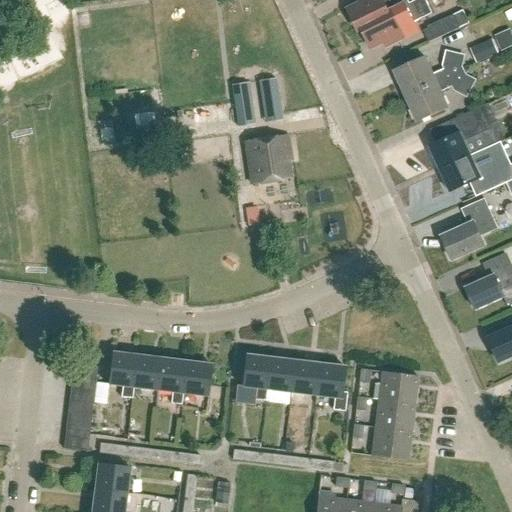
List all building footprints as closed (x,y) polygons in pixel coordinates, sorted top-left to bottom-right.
[(410,5),(409,4),(407,0),(358,0),(361,4),(348,11),(358,31),(362,30),(361,29),(410,5)] [(361,29),(362,30),(371,48),(384,42),(386,47),(405,37),(402,30),(433,15),(425,0),(418,0),(409,4),(410,5),(361,29)] [(429,43),(460,29),(454,16),(428,27),(429,30),(424,32),(429,43)] [(498,39),(503,50),(511,46),(511,34),(511,33),(498,39)] [(472,51),(478,64),(498,55),(493,42),(472,51)] [(403,96),(404,99),(464,73),(462,69),(444,64),(442,67),(444,71),(433,76),(426,60),(396,73),(405,94),(403,96)] [(466,76),(464,73),(404,99),(406,104),(409,103),(418,123),(449,110),(441,93),(452,88),(454,92),(457,93),(466,76)] [(275,80),(263,81),(269,123),(281,121),(275,80)] [(244,84),(232,86),(238,128),(254,125),(251,101),(247,102),(244,84)] [(233,99),(200,101),(201,118),(234,116),(233,99)] [(440,171),(497,146),(481,109),(449,123),(455,137),(430,149),(440,171)] [(153,121),(139,123),(141,135),(156,133),(153,121)] [(166,136),(167,163),(190,162),(189,135),(166,136)] [(252,185),(290,180),(284,137),(246,142),(252,185)] [(497,146),(440,171),(450,194),(482,179),(476,166),(504,154),(500,144),(497,146)] [(507,185),(511,182),(511,167),(500,173),(506,185),(507,185)] [(274,221),(277,204),(255,200),(252,217),(274,221)] [(485,247),(479,234),(497,226),(485,201),(463,211),(470,226),(443,238),(454,261),(485,247)] [(511,281),(501,258),(484,265),(491,279),(467,290),(477,312),(505,299),(509,308),(511,306),(511,281)] [(500,363),(511,358),(511,327),(489,338),(500,363)] [(133,388),(137,357),(111,354),(107,385),(121,387),(120,398),(131,399),(133,388)] [(157,391),(161,360),(137,357),(133,388),(157,391)] [(266,391),(270,360),(245,357),(241,388),(255,390),(254,400),(265,402),(266,391)] [(182,395),(186,364),(161,360),(157,391),(172,393),(171,405),(182,406),(183,395),(182,395)] [(291,394),(295,363),(270,360),(266,391),(291,394)] [(315,397),(319,366),(295,363),(291,394),(315,397)] [(182,395),(183,395),(207,398),(211,367),(186,364),(182,395)] [(72,378),(96,381),(97,368),(73,365),(72,378)] [(319,366),(315,397),(334,399),(333,408),(333,411),(344,412),(347,394),(342,393),(345,369),(319,366)] [(368,385),(370,372),(360,371),(359,384),(368,385)] [(378,402),(414,406),(417,378),(382,374),(380,385),(374,384),(372,400),(378,401),(378,402)] [(94,393),(96,381),(72,378),(71,390),(94,393)] [(93,405),(94,393),(71,390),(69,402),(93,405)] [(365,413),(366,400),(357,399),(355,412),(365,413)] [(92,416),(93,405),(69,402),(68,414),(92,416)] [(410,434),(414,406),(378,402),(377,414),(372,413),(371,419),(376,419),(375,429),(410,434)] [(90,428),(92,416),(68,414),(66,426),(90,428)] [(89,440),(90,428),(66,426),(65,437),(89,440)] [(354,426),(352,439),(361,440),(363,428),(354,426)] [(407,462),(410,434),(375,429),(371,458),(407,462)] [(87,452),(89,440),(65,437),(64,449),(87,452)] [(217,440),(210,446),(210,450),(214,451),(221,446),(221,442),(217,440)] [(124,457),(126,447),(100,444),(99,454),(124,457)] [(149,460),(151,450),(126,447),(124,457),(149,460)] [(174,463),(175,454),(151,450),(149,460),(174,463)] [(257,464),(258,454),(233,451),(232,461),(257,464)] [(175,454),(174,463),(199,467),(201,457),(175,454)] [(282,467),(283,458),(258,454),(257,464),(282,467)] [(307,470),(308,461),(283,458),(282,467),(307,470)] [(308,461),(307,470),(333,473),(333,472),(334,464),(308,461)] [(341,473),(342,465),(334,464),(333,472),(334,472),(341,473)] [(95,491),(126,495),(129,469),(99,465),(95,491)] [(197,477),(187,476),(184,501),(194,503),(197,477)] [(347,490),(349,481),(335,479),(334,488),(347,490)] [(375,494),(376,484),(363,482),(362,492),(375,494)] [(402,497),(404,488),(391,486),(390,496),(402,497)] [(123,511),(126,495),(95,491),(92,511),(123,511)] [(344,511),(346,502),(333,501),(334,494),(318,492),(317,499),(315,511),(344,511)] [(372,511),(373,506),(361,504),(362,496),(347,494),(346,502),(344,511),(372,511)] [(183,511),(192,511),(194,503),(184,501),(183,511)] [(373,506),(372,511),(416,511),(418,503),(402,501),(401,509),(373,506)]
